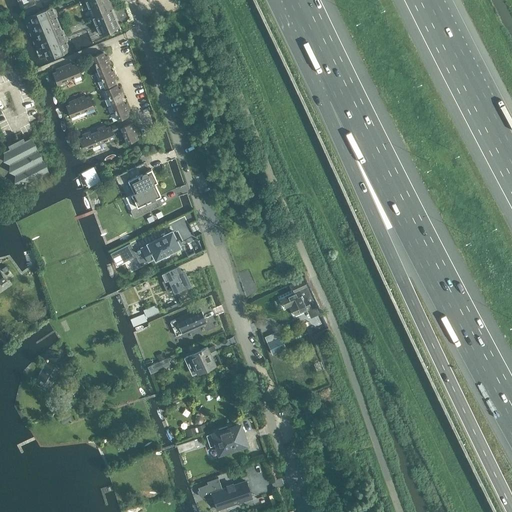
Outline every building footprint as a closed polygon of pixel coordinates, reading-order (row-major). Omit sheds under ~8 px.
[(85,0),(100,34),(118,26),(107,0),(85,0)] [(29,15),(47,58),(69,49),(52,6),(29,15)] [(95,65),(109,59),(108,55),(105,56),(104,52),(92,56),(95,65)] [(98,72),(110,67),(109,64),(111,63),(109,59),(95,65),(98,72)] [(68,67),(73,78),(80,75),(76,64),(68,67)] [(73,78),(68,67),(61,70),(65,81),(73,78)] [(101,79),(115,74),(114,70),(111,71),(110,67),(98,72),(101,79)] [(65,81),(61,70),(53,73),(58,84),(65,81)] [(115,74),(101,79),(97,81),(101,89),(116,83),(115,79),(117,78),(115,74)] [(105,99),(123,92),(121,88),(119,89),(117,85),(102,91),(105,99)] [(108,107),(111,105),(123,100),(122,97),(124,96),(123,92),(105,99),(108,107)] [(82,100),(86,110),(87,113),(95,110),(89,97),(82,100)] [(86,110),(82,100),(74,103),(79,113),(86,110)] [(114,113),(129,107),(127,103),(125,103),(123,100),(111,105),(114,113)] [(79,113),(74,103),(67,106),(71,116),(79,113)] [(129,107),(114,113),(118,121),(130,116),(128,112),(130,111),(129,107)] [(111,125),(113,131),(121,128),(123,127),(121,122),(111,125)] [(124,135),(135,131),(132,123),(123,127),(121,128),(124,135)] [(102,129),(107,140),(114,137),(110,126),(102,129)] [(107,140),(102,129),(95,132),(99,143),(107,140)] [(135,131),(124,135),(127,143),(138,139),(135,131)] [(99,143),(95,132),(87,135),(92,146),(99,143)] [(92,146),(87,135),(80,138),(84,149),(92,146)] [(42,177),(48,174),(30,139),(4,152),(21,185),(40,175),(42,177)] [(129,181),(134,193),(154,183),(157,182),(151,169),(147,171),(143,163),(115,176),(116,178),(119,183),(121,184),(129,181)] [(100,181),(93,167),(82,173),(89,186),(100,181)] [(154,183),(134,193),(131,194),(137,207),(131,209),(131,211),(133,217),(135,217),(160,206),(156,198),(161,196),(154,183)] [(178,245),(181,244),(175,232),(172,233),(171,232),(165,235),(164,235),(155,240),(148,244),(149,245),(142,249),(148,260),(155,257),(156,258),(161,256),(162,259),(176,252),(174,249),(179,247),(178,245)] [(113,258),(121,254),(124,259),(135,253),(130,243),(110,254),(113,258)] [(175,291),(190,284),(184,270),(181,271),(179,266),(166,272),(163,273),(165,279),(169,278),(175,291)] [(281,298),(285,308),(290,305),(295,315),(307,310),(309,315),(318,311),(304,280),(291,286),(294,292),(281,298)] [(200,309),(176,319),(182,333),(206,322),(200,309)] [(281,350),(278,342),(271,345),(275,353),(281,350)] [(211,355),(216,352),(213,346),(208,349),(207,346),(200,350),(198,347),(192,350),(193,353),(186,356),(189,364),(193,362),(196,369),(206,365),(207,368),(215,364),(211,355)] [(171,364),(168,357),(160,361),(163,368),(171,364)] [(38,377),(52,385),(61,370),(47,361),(38,377)] [(57,399),(61,406),(67,402),(64,396),(57,399)] [(61,423),(70,417),(66,411),(57,418),(61,423)] [(188,437),(209,430),(206,423),(186,430),(188,437)] [(216,443),(219,453),(233,448),(233,449),(235,448),(246,444),(240,425),(233,428),(232,424),(227,426),(228,429),(207,435),(210,445),(216,443)] [(194,440),(177,445),(179,452),(196,446),(194,440)] [(208,484),(199,488),(200,490),(200,492),(201,494),(202,495),(204,496),(206,496),(207,496),(208,499),(213,497),(218,510),(227,506),(252,498),(251,498),(248,487),(246,481),(222,489),(218,478),(207,482),(208,484)]
